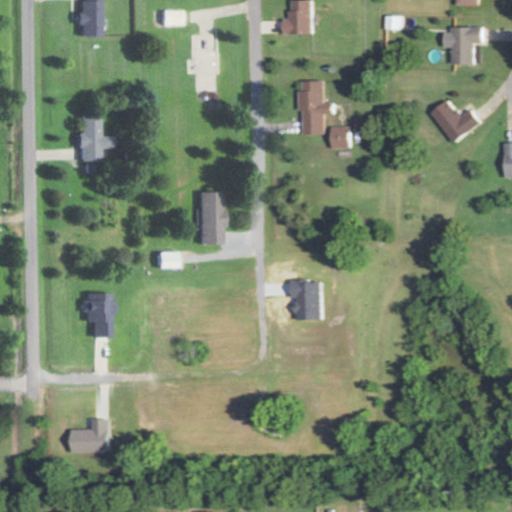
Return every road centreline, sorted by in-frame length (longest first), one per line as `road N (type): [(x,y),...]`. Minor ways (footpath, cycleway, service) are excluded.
road 1 (residential): [(28,387),(23,0)]
road 2 (residential): [(257,248),(252,0)]
